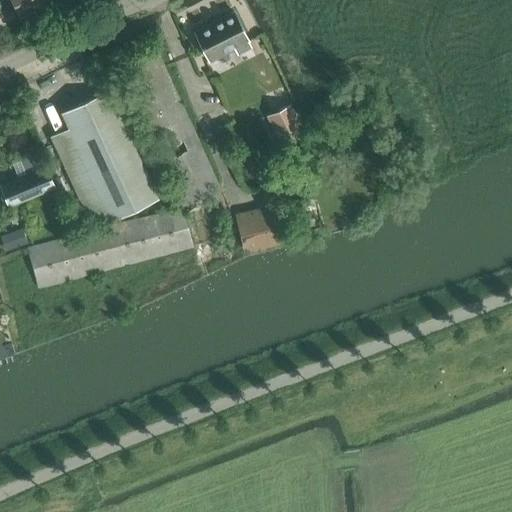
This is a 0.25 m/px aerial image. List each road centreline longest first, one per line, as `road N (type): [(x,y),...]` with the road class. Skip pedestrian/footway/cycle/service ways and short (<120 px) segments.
road 1 (unclassified): [(0,493),(511,293)]
road 2 (tertiary): [(0,71),(150,0)]
